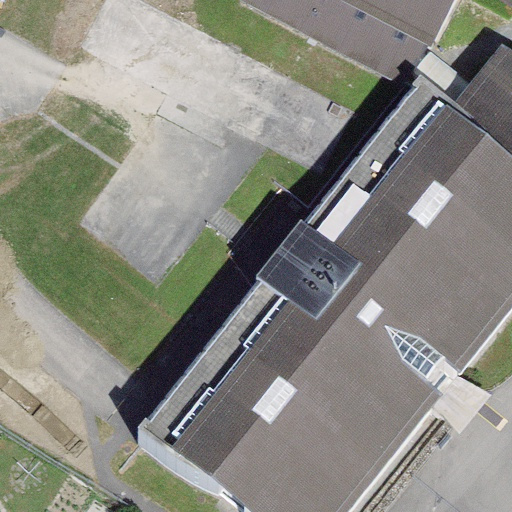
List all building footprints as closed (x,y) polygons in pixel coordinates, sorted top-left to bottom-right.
[(415,94),(428,70),(467,0),(245,0),(243,5),(346,62),(412,99),(415,94)] [(511,0),(489,0),(511,12),(511,0)] [(428,70),(415,94),(461,131),(471,118),(479,108),(428,70)] [(150,457),(140,471),(193,511),(391,511),(479,398),(511,354),(511,78),(505,73),(479,108),(471,118),(461,131),(456,138),(417,109),(211,379),(150,457)] [(0,373),(150,457),(211,379),(134,334),(0,255),(0,373)]
